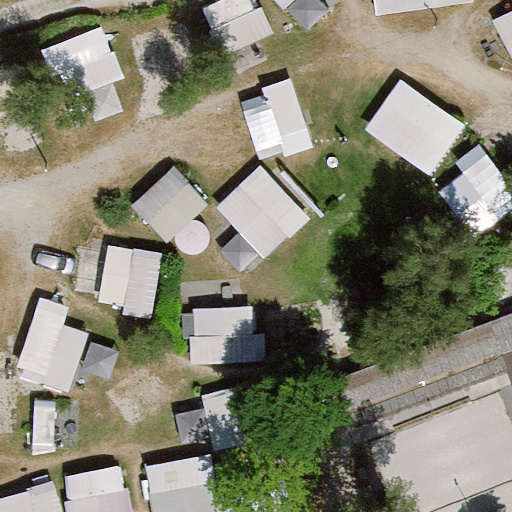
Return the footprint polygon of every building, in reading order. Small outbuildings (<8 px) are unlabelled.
[(211,0),(218,38),(268,29),(262,0),(211,0)] [(52,38),(72,90),(128,68),(107,16),(52,38)] [(295,67),(240,87),(265,153),(320,132),(295,67)] [(403,68),(365,118),(432,169),(470,118),(403,68)] [(473,225),(511,201),(511,186),(487,146),(442,173),(473,225)] [(218,197),(269,253),(316,210),(265,154),(218,197)] [(177,158),(134,195),(169,234),(212,197),(177,158)] [(163,302),(165,241),(105,240),(104,301),(163,302)] [(195,297),(194,350),(257,351),(258,298),(195,297)] [(291,342),(325,327),(312,298),(278,313),(291,342)] [(511,365),(511,310),(335,376),(353,424),(511,365)] [(67,511),(62,472),(1,481),(5,511),(67,511)]
